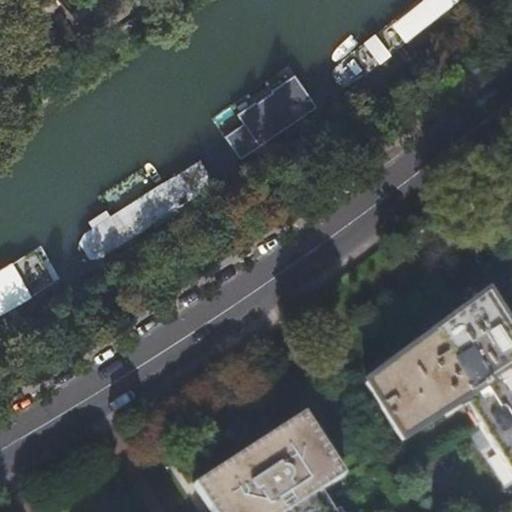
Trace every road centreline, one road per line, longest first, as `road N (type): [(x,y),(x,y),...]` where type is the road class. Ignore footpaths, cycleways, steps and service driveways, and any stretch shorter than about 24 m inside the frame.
road 1 (primary): [(421,171),(212,319),(0,450)]
road 2 (primary): [(511,79),(421,171)]
